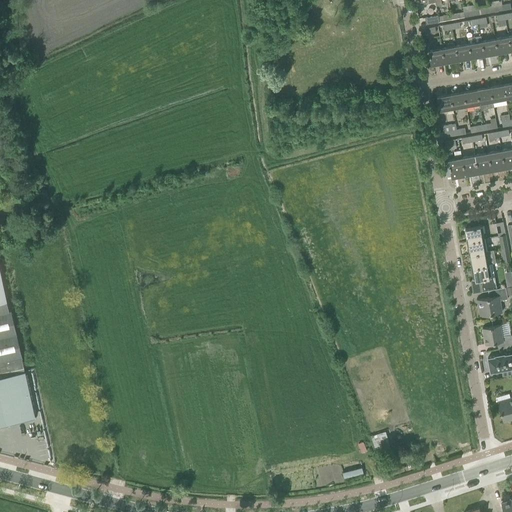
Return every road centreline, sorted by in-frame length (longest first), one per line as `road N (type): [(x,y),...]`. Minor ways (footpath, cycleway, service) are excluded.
road 1 (residential): [(491,466),(445,209)]
road 2 (tertiary): [(152,511),(0,475)]
road 3 (residential): [(445,209),(423,84)]
